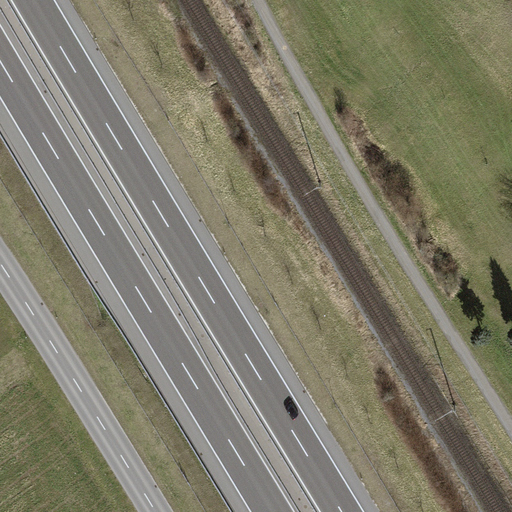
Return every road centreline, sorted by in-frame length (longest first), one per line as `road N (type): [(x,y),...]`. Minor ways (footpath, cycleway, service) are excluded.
road 1 (motorway): [(343,511),(33,0)]
road 2 (motorway): [(0,60),(273,511)]
road 3 (track): [(511,428),(359,184),(258,0)]
road 4 (tertiary): [(156,511),(0,263)]
